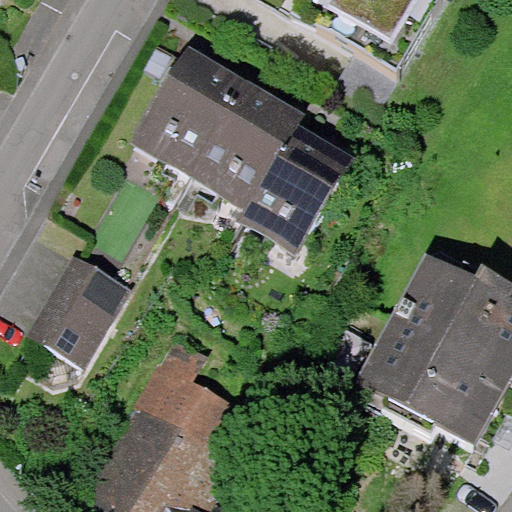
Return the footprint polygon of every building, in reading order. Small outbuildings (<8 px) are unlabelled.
[(302,0),(288,25),(388,85),(439,0),(302,0)] [(185,64),(129,157),(235,219),(227,233),(295,273),(352,177),(291,142),(298,131),(185,64)] [(511,302),(428,256),(350,397),(468,462),(511,382),(511,302)] [(69,265),(24,344),(82,377),(127,298),(69,265)] [(169,342),(66,501),(82,511),(201,511),(252,435),(184,391),(202,363),(169,342)]
